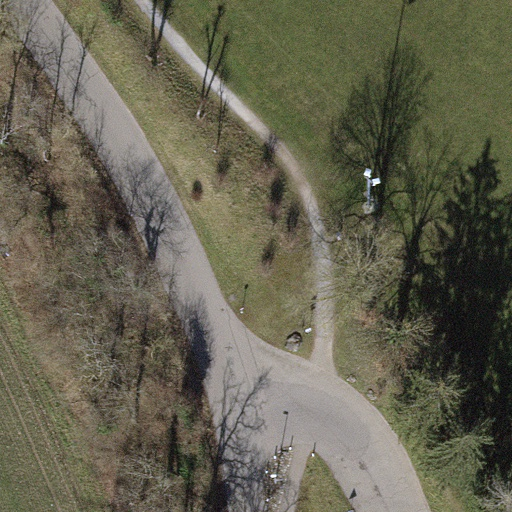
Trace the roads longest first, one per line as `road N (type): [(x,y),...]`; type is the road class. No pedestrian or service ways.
road 1 (residential): [(20,0),(112,131),(175,246),(234,383)]
road 2 (residential): [(395,511),(372,468),(313,405),(234,383)]
road 3 (residential): [(234,383),(247,511)]
